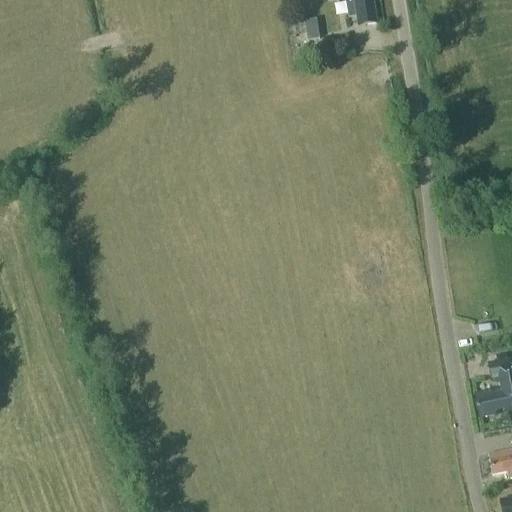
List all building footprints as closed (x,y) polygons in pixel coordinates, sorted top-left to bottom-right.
[(338,0),(339,1),(346,0),(354,0),(359,28),(375,26),(371,0),(338,0)] [(305,20),(308,41),(320,40),(317,18),(305,20)] [(491,380),(499,379),(501,390),(474,395),(479,419),(511,412),(511,373),(509,360),(506,361),(505,355),(496,357),(497,363),(488,365),(491,380)] [(511,450),(490,454),(493,474),(506,471),(507,478),(511,477),(511,450)] [(511,511),(511,500),(501,503),(502,511),(511,511)]
